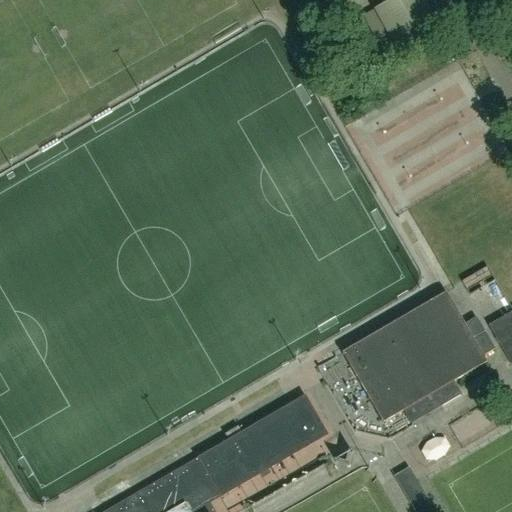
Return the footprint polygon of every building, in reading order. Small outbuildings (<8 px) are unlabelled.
[(384,59),(397,52),(439,29),(423,0),(391,0),(362,17),(384,59)] [(465,325),(445,293),(341,353),(382,424),(403,412),(407,418),(438,401),(436,397),(488,367),(483,357),(494,350),(475,319),(465,325)] [(511,313),(489,327),(508,360),(511,367),(511,366),(511,313)] [(212,511),(208,504),(326,436),(304,397),(186,466),(180,454),(80,511),(212,511)] [(418,457),(406,464),(418,486),(430,479),(418,457)]
